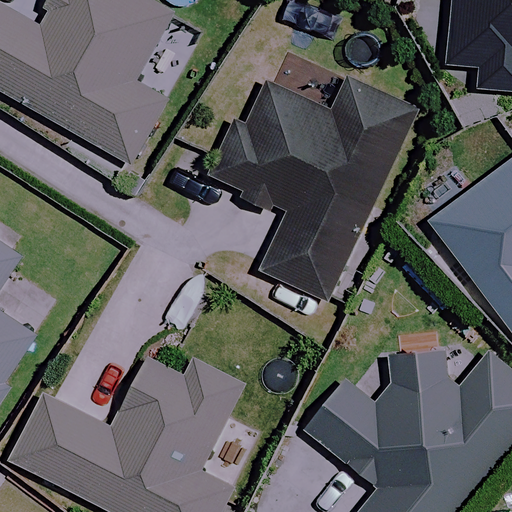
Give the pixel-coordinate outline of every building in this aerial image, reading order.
[(60,0),(42,31),(0,5),(0,89),(132,168),(170,104),(139,85),(177,21),(142,0),(60,0)] [(511,0),(459,0),(455,58),(488,61),(486,80),(511,82),(511,0)] [(267,273),(332,303),(348,310),(390,218),(373,210),(417,113),(351,84),(337,117),(265,85),(221,185),(292,217),(267,273)] [(511,158),(438,215),(511,312),(511,158)] [(0,312),(0,299),(14,277),(25,261),(0,244),(0,414),(15,391),(7,386),(38,338),(0,312)] [(445,374),(442,353),(394,359),(398,386),(379,409),(349,385),(309,435),(384,495),(370,511),(464,511),(511,452),(511,375),(490,358),(465,390),(445,374)] [(195,359),(186,377),(157,362),(119,435),(50,399),(16,462),(111,511),(229,511),(238,495),(201,476),(248,387),(195,359)]
